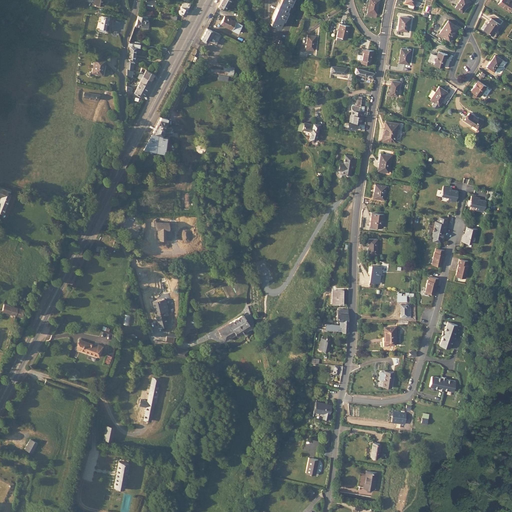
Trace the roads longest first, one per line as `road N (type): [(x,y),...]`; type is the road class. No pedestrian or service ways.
road 1 (tertiary): [(342,398),(354,326),(357,204),(383,45)]
road 2 (track): [(248,511),(286,432),(317,309),(357,204)]
road 3 (residential): [(342,398),(377,403),(410,393),(464,186)]
road 4 (secondary): [(0,408),(122,163)]
road 5 (secondary): [(122,163),(0,396)]
road 6 (unknown): [(96,208),(125,241),(156,346)]
road 7 (residential): [(133,141),(123,128),(122,84),(138,0)]
